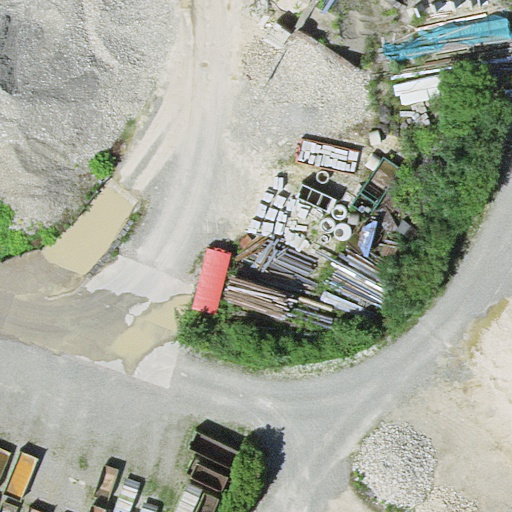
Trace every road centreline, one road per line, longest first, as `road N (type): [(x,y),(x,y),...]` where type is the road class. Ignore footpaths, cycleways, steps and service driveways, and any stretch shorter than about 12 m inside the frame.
road 1 (track): [(511,237),(481,297),(409,378),(316,438)]
road 2 (track): [(248,395),(316,438),(308,485)]
